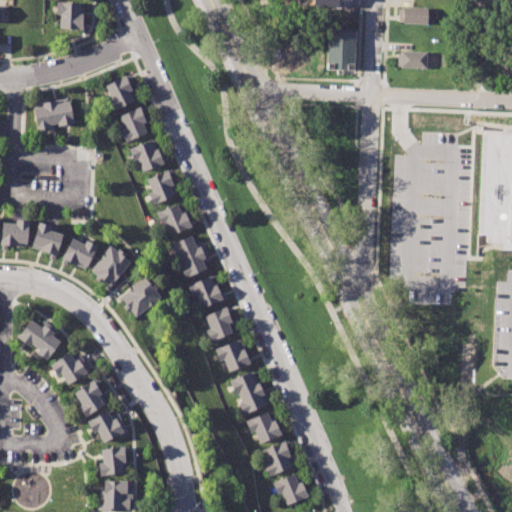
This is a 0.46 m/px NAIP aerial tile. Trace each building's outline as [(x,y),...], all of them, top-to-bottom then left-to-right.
[(56,1),(82,2),(81,29),(60,28),(60,14),(55,14),(56,1)] [(398,7),(426,8),(425,23),(398,22),(398,7)] [(327,28),(354,29),(352,69),(326,68),(327,28)] [(399,51),(437,53),(436,68),(398,66),(399,51)] [(104,84),(128,73),(130,79),(127,80),(135,99),(111,111),(105,99),(110,97),(104,84)] [(32,108),(42,106),(41,102),(54,99),(55,103),(68,100),(73,121),(36,128),(32,108)] [(118,116),(138,107),(145,123),(141,125),(144,131),(124,140),(119,130),(123,128),(118,116)] [(482,133),(511,133),(511,181),(510,181),(509,210),(511,210),(511,250),(498,250),(498,244),(485,243),(485,236),(477,235),(482,133)] [(127,147),(152,138),(159,155),(163,154),(166,162),(141,171),(137,159),(132,160),(127,147)] [(146,178),(170,168),(173,175),(169,177),(176,193),(152,203),(148,192),(151,191),(146,178)] [(155,211),(176,203),(180,213),(184,212),(190,227),(170,235),(165,222),(160,224),(155,211)] [(0,222),(14,223),(14,218),(28,219),(25,246),(0,244),(0,222)] [(30,245),(38,221),(50,225),(49,229),(62,233),(55,253),(30,245)] [(170,242),(191,233),(196,244),(202,241),(210,260),(204,262),(207,269),(184,278),(179,266),(183,265),(179,256),(176,257),(170,242)] [(60,256),(70,237),(82,244),(85,239),(96,245),(83,269),(60,256)] [(89,269),(109,245),(129,260),(109,286),(103,281),(100,284),(93,278),(96,275),(89,269)] [(187,284),(211,274),(218,292),(221,290),(225,298),(201,308),(196,295),(192,297),(187,284)] [(118,296),(143,276),(148,283),(152,280),(158,288),(154,290),(159,297),(134,317),(118,296)] [(205,314),(225,306),(231,322),(228,325),(231,333),(211,341),(206,330),(210,328),(205,314)] [(16,335),(29,318),(39,326),(42,322),(56,332),(53,336),(59,340),(45,357),(16,335)] [(213,348),(238,338),(246,358),(249,356),(252,362),(228,372),(223,360),(219,361),(213,348)] [(49,364),(68,352),(71,357),(78,352),(90,370),(67,384),(60,372),(56,374),(49,364)] [(229,380),(254,370),(261,389),(266,387),(269,397),(265,398),(267,404),(243,414),(239,404),(242,402),(238,393),(235,394),(229,380)] [(72,391),(92,379),(107,402),(83,417),(77,407),(80,404),(72,391)] [(86,422),(106,411),(109,417),(116,413),(127,433),(118,438),(116,434),(103,442),(96,430),(92,432),(86,422)] [(245,420),(266,411),(270,421),(274,419),(280,434),(259,443),(254,431),(250,433),(245,420)] [(263,448),(287,439),(291,447),(287,448),(294,465),(269,474),(265,464),(269,463),(263,448)] [(100,449),(123,445),(126,472),(98,475),(96,462),(101,462),(100,449)] [(272,482),(292,474),(297,484),(301,482),(307,496),(286,505),(281,493),(277,494),(272,482)] [(103,480),(131,481),(129,510),(96,508),(97,490),(102,490),(103,480)]
